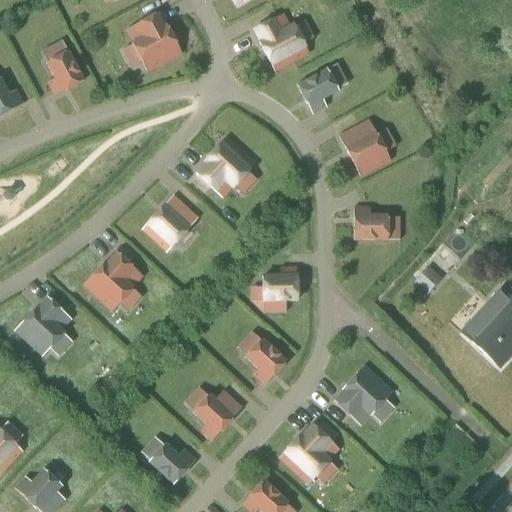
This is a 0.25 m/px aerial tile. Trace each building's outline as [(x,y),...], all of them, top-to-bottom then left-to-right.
[(232,0),(236,8),(252,0),(232,0)] [(146,73),(181,54),(166,26),(164,27),(157,14),(125,31),(132,44),(131,44),(146,73)] [(275,72),(308,55),(293,26),(289,28),(282,15),(254,30),(261,43),(260,44),(275,72)] [(83,82),(67,52),(46,64),(54,80),(47,83),(54,97),(83,82)] [(326,70),(296,86),(312,115),(326,108),(322,100),(338,92),(326,70)] [(0,80),(0,117),(23,105),(15,91),(8,95),(0,80)] [(390,162),(368,121),(339,137),(361,178),(390,162)] [(255,165),(226,139),(204,163),(205,164),(195,175),(222,199),(232,188),(233,189),(255,165)] [(173,197),(141,231),(165,253),(197,220),(173,197)] [(354,241),(387,241),(387,217),(369,217),(369,208),(354,208),(354,241)] [(83,286),(111,313),(133,289),(132,288),(142,277),(116,253),(106,264),(105,262),(83,286)] [(412,280),(424,292),(437,277),(425,266),(412,280)] [(263,301),(296,301),(296,269),(280,269),(280,277),(262,277),(263,301)] [(498,369),(511,354),(511,288),(503,297),(498,292),(458,334),(498,369)] [(14,332),(42,358),(64,333),(61,331),(70,320),(47,298),(37,309),(36,308),(14,332)] [(286,362),(261,340),(244,358),(257,370),(252,376),(264,387),(286,362)] [(333,403),(360,427),(369,416),(370,417),(392,393),(363,367),(341,391),(343,392),(333,403)] [(211,442),(242,409),(223,392),(215,400),(209,395),(192,413),(206,425),(200,431),(211,442)] [(278,459),(307,486),(329,461),(338,451),(312,426),(302,437),(300,435),(278,459)] [(0,475),(22,451),(0,431),(0,475)] [(148,463),(173,486),(195,461),(183,451),(178,457),(165,445),(148,463)] [(14,489),(39,511),(53,511),(64,500),(56,492),(62,486),(43,469),(30,483),(24,478),(14,489)] [(264,481),(241,506),(247,511),(256,511),(258,510),(260,511),(280,511),(288,504),(264,481)]
